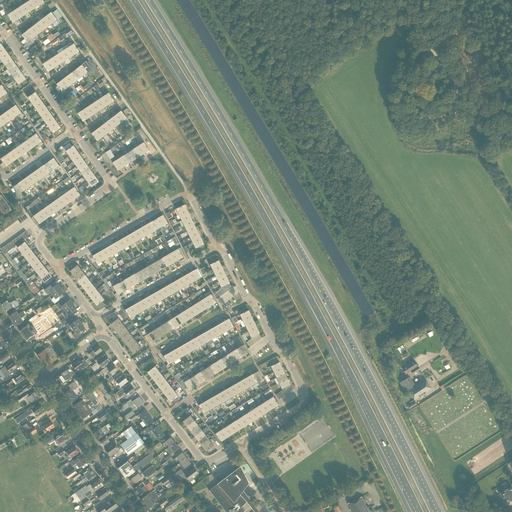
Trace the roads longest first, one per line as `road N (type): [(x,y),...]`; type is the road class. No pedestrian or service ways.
road 1 (motorway): [(433,511),(341,329),(149,0)]
road 2 (motorway): [(134,0),(322,323),(418,511)]
road 3 (tertiary): [(134,511),(41,381)]
road 4 (unclassified): [(56,266),(179,196),(192,200)]
road 5 (unclassified): [(98,314),(216,247)]
road 6 (unclassified): [(248,300),(131,366)]
road 7 (unclassified): [(511,426),(440,314)]
road 8 (unclassified): [(241,442),(304,403),(278,351)]
road 9 (residential): [(166,413),(278,351)]
road 10 (unclassified): [(56,266),(42,236),(111,184)]
